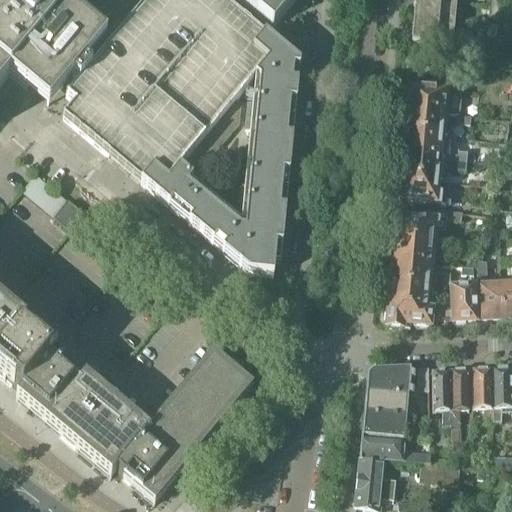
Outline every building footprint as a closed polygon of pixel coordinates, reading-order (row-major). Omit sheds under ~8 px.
[(84,65),(106,39),(97,33),(68,8),(73,0),(0,0),(0,88),(9,78),(35,101),(48,110),(70,84),(69,83),(72,80),(84,65)] [(256,53),(266,41),(217,0),(148,0),(90,70),(85,66),(73,80),(78,84),(65,100),(75,107),(62,122),(120,170),(142,188),(154,173),(171,187),(272,66),(256,53)] [(236,0),(272,30),(297,0),(236,0)] [(498,9),(498,0),(490,0),(489,9),(498,9)] [(415,1),(412,24),(454,28),(456,5),(415,1)] [(497,22),(498,9),(489,9),(488,21),(497,22)] [(454,28),(412,24),(410,48),(451,52),(454,28)] [(495,41),(496,28),(488,27),(487,40),(495,41)] [(154,173),(142,188),(249,278),(273,281),(276,249),(282,250),(285,214),(279,214),(283,178),(289,178),(292,143),(286,142),(290,106),(296,107),(297,88),(292,87),(293,73),(299,73),(299,68),(266,41),(256,53),(272,66),(171,187),(154,173)] [(406,114),(444,117),(446,95),(408,91),(407,94),(405,96),(405,102),(406,105),(406,114)] [(444,117),(406,114),(405,124),(402,126),(402,133),(404,136),(442,139),(444,117)] [(469,129),(470,121),(455,120),(454,128),(469,129)] [(454,141),(442,139),(404,136),(403,139),(401,141),(400,147),(402,150),(401,158),(466,164),(467,156),(453,154),(454,141)] [(465,175),(466,164),(401,158),(400,169),(398,171),(398,177),(399,179),(399,180),(438,184),(442,184),(443,173),(465,175)] [(438,184),(399,180),(399,183),(397,186),(396,191),(398,194),(397,202),(399,205),(438,208),(439,196),(437,196),(438,184)] [(501,194),(510,192),(508,183),(503,184),(499,185),(501,192),(501,194)] [(495,204),(493,214),(501,214),(501,208),(499,205),(495,204)] [(94,227),(67,205),(53,222),(81,244),(94,227)] [(471,226),(472,219),(463,218),(446,216),(433,215),(432,222),(398,219),(396,221),(395,230),(393,232),(392,238),(394,240),(394,242),(434,246),(435,235),(437,220),(445,221),(445,225),(459,226),(460,225),(471,226)] [(99,233),(82,254),(111,276),(127,255),(99,233)] [(434,246),(394,242),(394,243),(391,246),(391,251),(393,254),(392,264),(432,268),(434,246)] [(432,268),(392,264),(391,274),(388,276),(388,282),(390,285),(390,287),(430,290),(432,268)] [(500,325),(499,287),(486,288),(486,278),(485,278),(485,268),(476,268),(478,327),(489,326),(492,328),(496,328),(499,326),(500,325)] [(472,273),(460,272),(460,279),(472,280),(472,273)] [(449,278),(441,277),(441,291),(450,292),(449,278)] [(511,286),(499,287),(500,325),(504,325),(506,327),(511,327),(511,326),(511,286)] [(430,290),(390,287),(389,289),(387,291),(387,297),(388,299),(388,308),(428,311),(430,290)] [(450,313),(450,292),(441,291),(440,293),(443,293),(442,305),(431,304),(430,311),(450,313)] [(450,292),(450,313),(451,324),(451,328),(453,328),(456,330),(461,329),(464,327),(475,327),(473,291),(450,292)] [(428,311),(388,308),(387,315),(385,317),(384,323),(386,326),(385,330),(402,332),(402,331),(410,331),(410,329),(430,330),(431,323),(451,324),(450,313),(430,311),(428,311)] [(147,435),(72,372),(0,311),(0,380),(12,390),(20,396),(15,402),(110,482),(115,476),(148,435),(147,435)] [(252,391),(251,391),(212,357),(147,435),(148,435),(115,476),(123,482),(122,482),(154,509),(252,391)] [(366,377),(365,394),(407,398),(410,372),(372,373),(366,377)] [(425,396),(428,372),(417,372),(415,395),(425,396)] [(511,397),(511,373),(491,374),(492,414),(492,427),(502,427),(502,418),(511,417),(511,397)] [(449,376),(450,430),(450,446),(460,445),(459,416),(469,415),(468,374),(449,376)] [(492,414),(491,374),(471,375),(471,415),(482,415),(483,427),(492,427),(492,414)] [(450,430),(449,376),(432,377),(431,418),(432,418),(432,417),(441,416),(441,430),(450,430)] [(407,398),(365,394),(363,416),(405,422),(407,398)] [(363,416),(361,440),(404,445),(408,445),(410,422),(405,422),(363,416)] [(429,438),(428,438),(418,438),(418,447),(429,447),(429,438)] [(361,440),(360,463),(385,466),(419,469),(429,470),(429,463),(429,459),(408,457),(408,458),(403,458),(404,445),(361,440)] [(489,463),(472,461),(471,470),(489,471),(489,463)] [(511,474),(511,461),(490,461),(490,466),(491,466),(491,473),(511,474)] [(379,511),(385,466),(360,463),(354,511),(379,511)] [(419,469),(417,488),(438,489),(446,490),(455,491),(457,472),(429,470),(419,469)]
